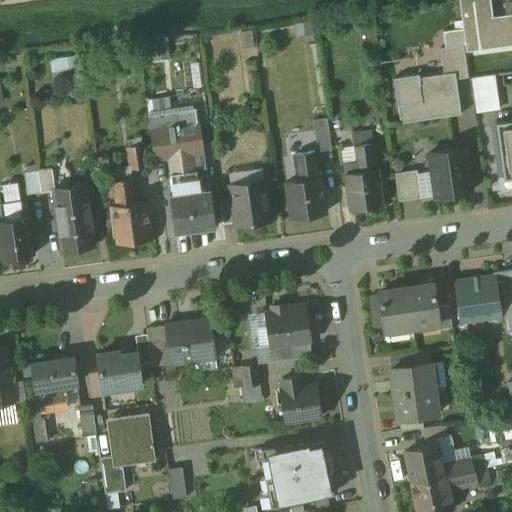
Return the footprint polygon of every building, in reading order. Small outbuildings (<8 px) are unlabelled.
[(489,4),(460,8),(465,44),(492,40),(493,46),(511,43),(511,21),(510,21),(509,16),(491,18),(489,4)] [(465,44),(440,48),(444,74),(455,72),(456,79),(470,77),(465,44)] [(444,74),(419,78),(419,74),(393,78),(397,107),(398,107),(400,123),(461,114),(456,79),(455,72),(444,74)] [(491,75),(471,78),(476,113),(496,111),(491,75)] [(175,111),(149,115),(155,158),(175,156),(177,174),(171,175),(173,194),(199,190),(196,171),(194,172),(191,154),(203,153),(199,125),(179,128),(179,125),(177,125),(175,111)] [(319,118),(322,146),(333,145),(331,117),(319,118)] [(511,122),(503,124),(511,177),(511,176),(511,122)] [(360,134),(360,133),(352,134),(354,146),(372,143),(370,133),(360,134)] [(372,143),(354,146),(358,171),(375,169),(372,143)] [(143,145),(127,147),(130,168),(145,165),(143,145)] [(312,146),(288,149),(290,162),(296,161),(299,180),(317,178),(312,146)] [(465,147),(429,153),(435,196),(472,191),(465,147)] [(52,169),(38,171),(41,192),(54,191),(53,188),(55,187),(52,169)] [(358,171),(345,173),(347,186),(350,209),(382,204),(377,169),(358,171)] [(416,170),(394,173),(398,202),(420,198),(416,170)] [(38,171),(24,172),(27,194),(41,192),(38,171)] [(299,180),(288,182),(293,217),(324,212),(319,177),(317,178),(299,180)] [(133,179),(107,182),(108,197),(117,196),(118,204),(136,202),(133,179)] [(269,220),(263,180),(229,185),(231,198),(234,222),(235,225),(269,220)] [(55,187),(53,188),(54,191),(57,211),(90,207),(86,183),(55,187)] [(347,186),(337,188),(340,210),(350,209),(347,186)] [(173,194),(170,194),(176,233),(212,228),(206,189),(199,190),(173,194)] [(231,198),(220,200),(223,223),(234,222),(231,198)] [(21,199),(1,202),(4,218),(23,216),(21,199)] [(118,204),(113,205),(118,241),(152,236),(147,200),(136,202),(118,204)] [(57,211),(56,212),(61,250),(95,244),(90,207),(57,211)] [(4,218),(0,218),(0,248),(1,258),(35,253),(30,215),(23,216),(4,218)] [(511,270),(493,273),(494,277),(495,277),(498,301),(501,301),(506,327),(511,326),(511,270)] [(494,277),(454,283),(460,320),(481,317),(480,311),(496,308),(497,315),(500,314),(498,301),(495,277),(494,277)] [(433,283),(406,287),(412,327),(439,323),(436,307),(433,283)] [(406,287),(379,291),(384,327),(385,331),(412,327),(406,287)] [(379,294),(368,296),(372,328),(384,327),(379,294)] [(283,311),(266,314),(271,345),(271,346),(307,341),(308,340),(302,305),(283,308),(283,311)] [(448,305),(436,307),(439,323),(440,329),(451,328),(448,305)] [(208,317),(165,323),(165,325),(170,363),(198,360),(197,352),(213,350),(208,317)] [(165,325),(146,328),(151,366),(170,363),(165,325)] [(307,341),(271,346),(271,345),(256,347),(259,364),(309,357),(307,341)] [(8,346),(0,347),(0,383),(11,382),(13,382),(8,346)] [(119,351),(97,354),(102,391),(103,391),(103,390),(131,386),(142,385),(137,351),(136,351),(136,352),(119,355),(119,351)] [(413,352),(390,355),(391,367),(414,364),(413,352)] [(72,357),(32,362),(35,388),(76,383),(72,357)] [(391,367),(390,367),(394,393),(434,388),(430,362),(414,364),(391,367)] [(256,365),(232,368),(235,388),(258,385),(256,365)] [(298,377),(280,380),(282,389),(279,390),(285,423),(320,417),(315,384),(300,386),(298,377)] [(11,382),(0,383),(0,404),(14,402),(11,382)] [(434,388),(394,393),(398,419),(421,416),(437,414),(434,388)] [(39,402),(29,404),(32,419),(41,418),(39,402)] [(96,434),(91,405),(79,407),(83,436),(96,434)] [(421,416),(399,419),(400,431),(422,428),(423,428),(421,416)] [(146,417),(109,422),(113,455),(114,461),(121,460),(152,456),(146,417)] [(423,428),(422,428),(424,440),(447,437),(445,425),(423,428)] [(494,440),(511,437),(511,428),(493,430),(494,440)] [(324,438),(261,448),(261,449),(263,449),(264,459),(262,459),(265,477),(269,495),(271,495),(273,505),(271,505),(271,507),(334,493),(329,472),(331,472),(324,438)] [(437,445),(404,452),(411,484),(444,476),(442,465),(437,445)] [(113,455),(100,457),(105,493),(126,490),(121,460),(114,461),(113,455)] [(481,455),(471,458),(474,470),(484,468),(481,455)] [(471,458),(442,465),(444,476),(474,470),(471,458)] [(188,467),(175,468),(177,497),(189,496),(188,467)] [(484,468),(474,470),(476,482),(486,480),(484,468)] [(474,470),(444,476),(447,489),(476,482),(474,470)] [(444,476),(411,484),(417,511),(445,511),(452,511),(447,489),(444,476)]
